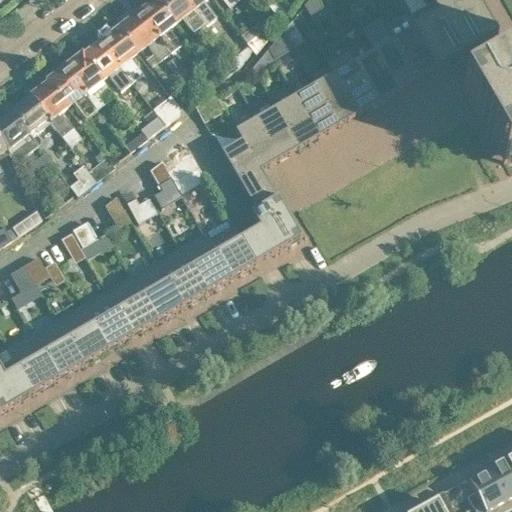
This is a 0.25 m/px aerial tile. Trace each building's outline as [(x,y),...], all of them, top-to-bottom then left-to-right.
[(146,9),(138,16),(170,57),(182,48),(169,31),(175,27),(154,0),(146,7),(146,9)] [(154,0),(155,0),(154,0),(175,27),(182,21),(195,38),(200,34),(209,46),(215,42),(205,30),(181,0),(154,0)] [(181,0),(205,30),(216,22),(203,5),(209,0),(181,0)] [(220,0),(229,11),(240,3),(237,0),(220,0)] [(316,0),(311,0),(304,10),(308,17),(322,9),(316,0)] [(408,21),(437,72),(498,38),(475,0),(427,0),(431,7),(408,21)] [(121,29),(119,30),(139,55),(146,49),(159,66),(170,57),(138,16),(132,20),(129,20),(123,24),(123,27),(121,29)] [(405,17),(385,28),(417,84),(437,72),(408,21),(405,17)] [(374,54),(398,95),(417,84),(385,28),(380,20),(361,31),(374,54)] [(292,24),(284,34),(287,40),(297,33),(292,24)] [(148,87),(129,62),(139,55),(119,30),(118,31),(116,33),(113,33),(108,37),(107,39),(99,46),(130,86),(137,95),(148,87)] [(264,33),(247,47),(247,48),(252,54),(255,58),(270,40),(264,33)] [(276,44),(268,53),(274,64),(284,58),(276,44)] [(90,50),(80,57),(101,84),(107,79),(120,95),(130,86),(99,46),(93,50),(90,50)] [(247,48),(230,62),(232,64),(238,72),(252,54),(247,48)] [(378,107),(389,100),(398,95),(374,54),(355,65),(354,65),(378,107)] [(328,67),(333,77),(334,76),(358,118),(378,107),(354,65),(355,65),(349,55),(328,67)] [(110,96),(101,84),(80,57),(63,71),(96,113),(107,104),(104,100),(110,96)] [(173,61),(165,68),(171,76),(180,70),(173,61)] [(232,64),(214,78),(220,85),(238,72),(232,64)] [(511,65),(462,94),(503,166),(504,166),(506,165),(511,161),(511,65)] [(46,84),(47,85),(67,110),(73,106),(85,122),(96,113),(63,71),(46,84)] [(334,76),(333,77),(315,88),(339,129),(358,118),(334,76)] [(206,96),(220,85),(214,78),(200,89),(206,96)] [(30,96),(29,98),(51,127),(61,140),(72,132),(60,116),(67,110),(47,85),(46,84),(38,91),(37,91),(36,92),(36,93),(36,94),(37,95),(37,96),(33,100),(30,96)] [(295,99),(316,136),(319,141),(339,129),(315,88),(295,99)] [(205,125),(231,109),(238,122),(250,115),(236,89),(197,111),(205,125)] [(16,107),(18,110),(11,116),(31,143),(51,127),(29,98),(16,107)] [(275,111),(298,151),(299,152),(319,141),(316,136),(295,99),(275,111)] [(275,111),(255,122),(279,164),(299,152),(298,151),(275,111)] [(0,119),(0,147),(6,159),(8,158),(14,168),(37,150),(31,143),(11,116),(5,120),(3,117),(0,119)] [(158,121),(150,128),(156,135),(164,129),(158,121)] [(261,175),(279,164),(255,122),(235,134),(240,144),(241,143),(260,175),(261,175)] [(124,148),(130,156),(147,142),(141,134),(124,148)] [(250,206),(266,196),(271,193),(261,175),(260,175),(241,143),(240,144),(221,155),(250,206)] [(190,156),(176,164),(182,175),(197,167),(190,156)] [(34,167),(41,176),(53,167),(45,158),(34,167)] [(163,167),(150,176),(161,195),(154,199),(161,212),(182,200),(163,167)] [(98,168),(88,176),(96,185),(96,186),(106,179),(98,168)] [(77,200),(86,193),(77,182),(68,189),(77,200)] [(271,193),(266,196),(250,206),(255,215),(250,217),(258,232),(250,237),(241,243),(256,269),(265,264),(274,259),(301,243),(271,193)] [(117,201),(105,210),(119,234),(132,227),(117,201)] [(135,204),(126,209),(137,229),(156,218),(148,203),(138,209),(135,204)] [(36,214),(13,230),(19,239),(42,223),(36,214)] [(229,223),(204,238),(230,284),(256,269),(241,243),(229,223)] [(85,226),(72,235),(81,251),(95,243),(85,226)] [(0,251),(9,245),(5,235),(3,230),(0,231),(0,251)] [(71,237),(60,243),(67,255),(77,248),(71,237)] [(204,238),(179,252),(206,298),(230,284),(204,238)] [(181,312),(206,298),(179,252),(154,266),(181,312)] [(38,262),(24,269),(31,280),(44,272),(38,262)] [(154,266),(130,280),(157,327),(181,312),(154,266)] [(24,269),(9,278),(20,297),(35,288),(31,280),(24,269)] [(130,280),(105,295),(132,341),(157,327),(130,280)] [(80,309),(107,355),(132,341),(105,295),(80,309)] [(80,309),(56,323),(83,370),(107,355),(80,309)] [(56,323),(31,338),(58,384),(83,370),(56,323)] [(12,362),(33,398),(58,384),(31,338),(6,353),(11,362),(12,362)] [(0,368),(11,362),(6,353),(0,355),(0,368)] [(0,368),(0,417),(33,398),(12,362),(11,362),(0,368)] [(511,511),(511,473),(506,464),(487,474),(508,511),(511,511)] [(468,485),(474,497),(479,506),(482,511),(508,511),(487,474),(468,485)] [(436,505),(422,511),(451,511),(443,496),(443,495),(433,500),(436,505)] [(472,510),(479,506),(474,497),(467,500),(472,510)]
